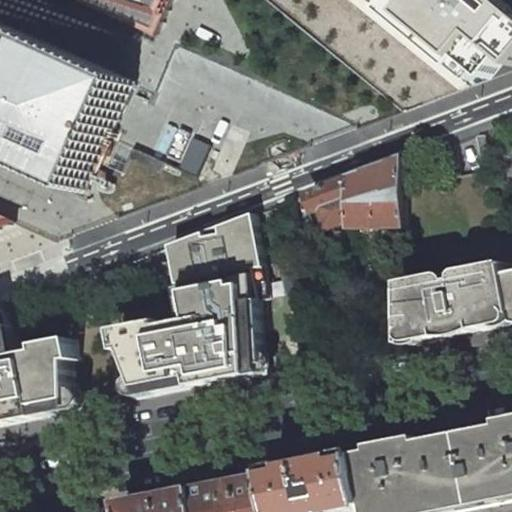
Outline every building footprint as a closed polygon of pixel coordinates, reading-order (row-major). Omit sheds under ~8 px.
[(82,0),(161,35),(177,0),(82,0)] [(366,0),(472,86),(495,60),(511,66),(511,8),(502,0),(366,0)] [(0,155),(88,195),(102,165),(139,82),(0,19),(0,155)] [(211,147),(194,140),(181,168),(198,176),(211,147)] [(409,158),(352,179),(353,221),(353,229),(410,228),(409,158)] [(352,179),(313,194),(321,213),(328,210),(334,228),(353,221),(352,179)] [(0,230),(21,223),(0,213),(0,230)] [(132,351),(150,398),(217,385),(215,378),(244,373),(245,379),(272,374),(267,301),(264,285),(273,283),(260,214),(225,227),(227,235),(212,238),(210,233),(175,246),(178,262),(189,319),(178,321),(122,332),(126,352),(132,351)] [(189,319),(178,262),(167,264),(178,321),(189,319)] [(468,277),(454,280),(453,273),(436,276),(437,280),(410,285),(411,347),(511,326),(511,265),(484,271),(483,267),(467,270),(468,277)] [(0,418),(2,421),(13,419),(14,425),(78,412),(78,362),(84,361),(80,340),(44,347),(45,353),(28,357),(17,359),(8,316),(7,310),(0,312),(0,418)] [(19,314),(8,316),(17,359),(28,357),(19,314)] [(244,373),(215,378),(217,385),(245,379),(244,373)] [(0,428),(14,425),(13,419),(2,421),(0,418),(0,428)] [(378,511),(462,511),(511,502),(511,427),(367,457),(377,507),(378,511)] [(367,457),(278,475),(285,511),(353,511),(377,507),(367,457)] [(285,511),(278,475),(198,490),(203,511),(285,511)] [(203,511),(198,490),(126,505),(127,511),(203,511)]
